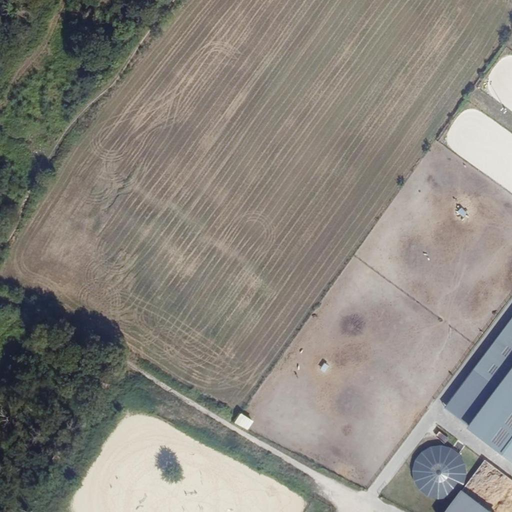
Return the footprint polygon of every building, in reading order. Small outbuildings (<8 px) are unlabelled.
[(511,321),(444,410),(470,429),(511,372),(511,321)] [(511,372),(470,429),(466,434),(511,469),(511,372)] [(241,411),(235,421),(247,430),(254,420),(241,411)] [(456,453),(448,448),(432,448),(419,456),(412,472),(414,483),(420,491),(428,498),(438,500),(448,499),(460,494),(464,485),(466,474),(464,461),(456,453)] [(483,511),(460,494),(446,511),(483,511)]
